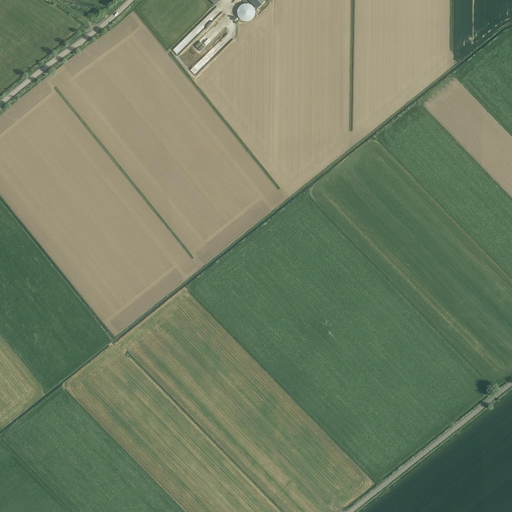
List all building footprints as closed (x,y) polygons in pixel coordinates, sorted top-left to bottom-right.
[(248,0),(257,8),(265,0),(248,0)] [(246,3),(244,3),(243,4),(241,4),(240,5),(239,6),(238,8),(238,9),(237,10),(237,12),(237,14),(238,15),(238,16),(239,18),(240,18),(240,19),(241,20),(243,20),(244,21),(246,21),(247,21),(249,20),(250,20),(252,19),(253,18),(254,16),(254,15),(255,14),(255,12),(255,10),(254,9),(254,8),(253,6),(252,5),(250,4),(249,4),(247,3),(246,3)] [(175,48),(180,53),(209,24),(207,22),(211,18),(208,15),(175,48)] [(198,54),(204,49),(199,43),(193,47),(198,54)] [(206,54),(191,69),(196,75),(212,60),(207,55),(206,54)]
